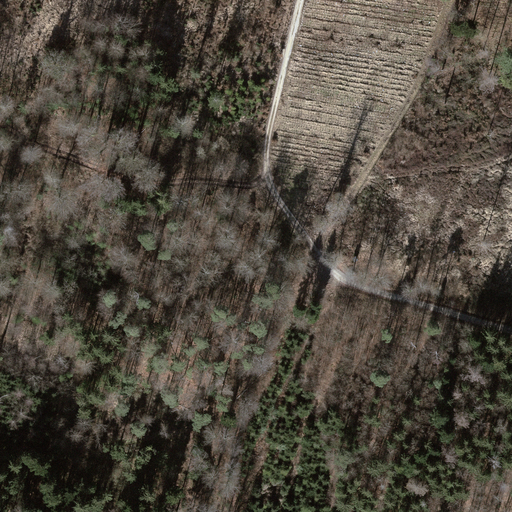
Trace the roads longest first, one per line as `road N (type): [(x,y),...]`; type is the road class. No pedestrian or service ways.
road 1 (track): [(511,333),(346,283),(327,271),(264,179)]
road 2 (track): [(452,0),(426,68),(314,252)]
road 3 (track): [(264,179),(153,182),(33,145),(0,149)]
road 4 (track): [(264,179),(305,0)]
